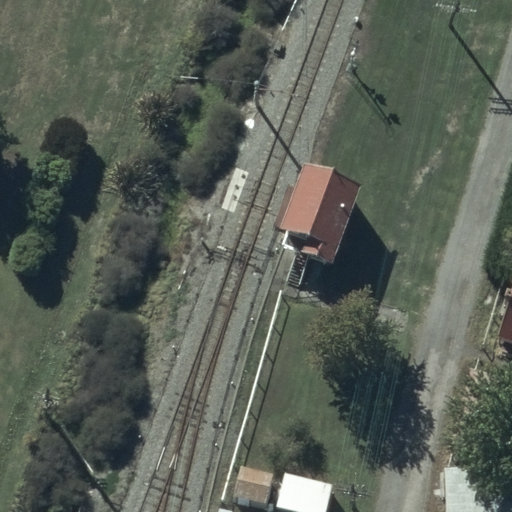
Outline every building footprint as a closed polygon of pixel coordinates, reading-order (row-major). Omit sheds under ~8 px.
[(304,170),(281,236),(307,245),(302,258),(332,268),(359,190),(304,170)] [(511,296),(497,341),(511,346),(511,296)] [(511,422),(511,382),(472,372),(450,451),(500,465),(511,422)] [(511,511),(511,468),(442,472),(444,511),(511,511)] [(329,511),(334,494),(285,482),(277,511),(329,511)]
